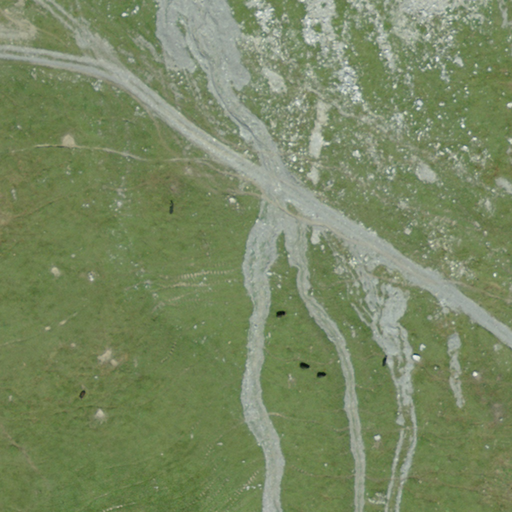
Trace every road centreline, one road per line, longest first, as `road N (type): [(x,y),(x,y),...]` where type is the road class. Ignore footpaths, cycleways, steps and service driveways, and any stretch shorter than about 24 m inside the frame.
road 1 (track): [(511,354),(373,248),(200,143),(140,94),(75,64),(0,54)]
road 2 (track): [(140,94),(35,0)]
